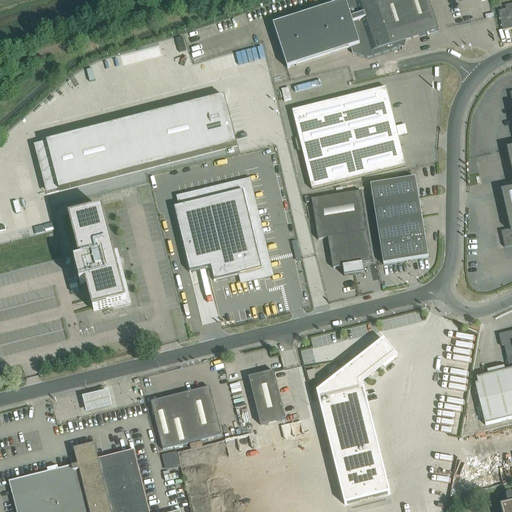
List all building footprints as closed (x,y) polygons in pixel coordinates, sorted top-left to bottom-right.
[(438,30),(428,0),(350,0),(347,1),(346,0),(344,0),(345,2),(269,27),(278,55),(277,56),(281,66),(356,41),(353,53),(358,54),(358,56),(369,58),(398,49),(398,46),(402,47),(404,42),(438,30)] [(511,4),(505,6),(506,10),(498,12),(503,31),(511,29),(511,4)] [(291,100),(288,88),(281,90),(284,102),(291,100)] [(406,167),(398,137),(386,89),(292,112),(299,139),(295,140),(298,152),(302,151),(311,191),(406,167)] [(511,92),(509,93),(511,103),(511,148),(507,149),(511,172),(511,189),(501,192),(510,230),(501,232),(504,248),(511,246),(511,92)] [(224,97),(46,142),(59,192),(237,146),(224,97)] [(429,258),(415,179),(370,186),(384,266),(429,258)] [(243,191),(174,208),(189,273),(210,268),(214,282),(262,270),(243,191)] [(372,262),(361,192),(311,200),(318,240),(327,239),(332,269),(342,267),(344,277),(364,273),(363,264),(372,262)] [(103,211),(70,219),(80,261),(74,263),(80,285),(86,283),(93,311),(112,307),(113,310),(130,305),(120,267),(121,266),(122,265),(122,264),(122,263),(121,262),(120,261),(119,261),(118,261),(117,253),(114,254),(103,211)] [(290,306),(278,309),(279,316),(291,313),(290,306)] [(511,332),(499,335),(502,347),(504,347),(510,370),(477,379),(478,384),(475,385),(485,426),(511,419),(511,332)] [(379,345),(318,394),(345,505),(390,494),(364,390),(361,391),(359,384),(391,359),(379,345)] [(286,419),(274,372),(248,378),(260,425),(286,419)] [(221,435),(210,388),(151,403),(163,450),(221,435)] [(109,394),(82,400),(87,417),(113,410),(109,394)] [(148,511),(134,452),(98,460),(95,445),(74,450),(78,466),(58,471),(57,467),(47,470),(48,473),(9,483),(16,511),(148,511)] [(230,457),(230,446),(185,446),(185,457),(230,457)] [(511,511),(511,494),(510,494),(509,494),(508,494),(508,495),(507,495),(507,496),(506,497),(506,498),(506,499),(508,505),(500,507),(501,511),(511,511)]
